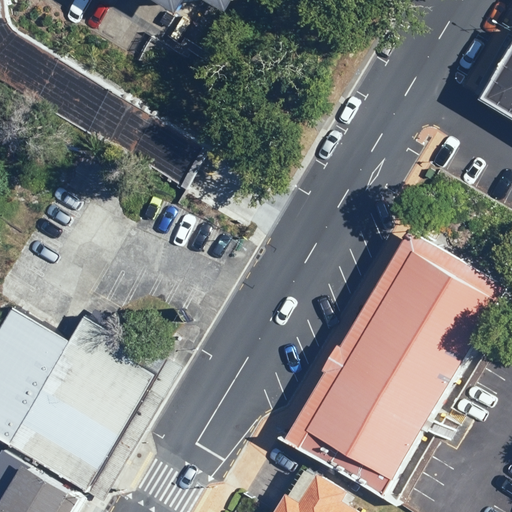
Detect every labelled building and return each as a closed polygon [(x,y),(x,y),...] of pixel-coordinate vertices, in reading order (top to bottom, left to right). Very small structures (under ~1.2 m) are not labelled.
[(21,0),(17,9),(31,15),(37,0),(21,0)] [(225,0),(251,16),(260,0),(287,0),(299,7),(303,0),(225,0)] [(496,70),(503,74),(490,96),(511,109),(511,47),(510,46),(496,70)] [(294,439),(390,495),(401,477),(404,479),(511,292),(511,282),(420,229),(352,344),(350,343),(294,439)] [(0,424),(20,437),(15,445),(93,492),(175,353),(97,307),(71,352),(11,316),(0,335),(0,424)] [(32,464),(4,511),(80,511),(89,497),(32,464)] [(294,494),(282,511),(366,511),(347,500),(353,492),(324,474),(322,476),(311,469),(295,494),(294,494)]
